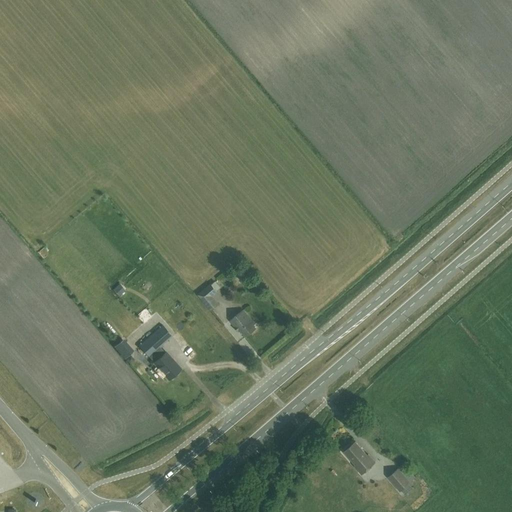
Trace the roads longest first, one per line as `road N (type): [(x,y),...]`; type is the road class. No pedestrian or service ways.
road 1 (primary): [(511,186),(128,509)]
road 2 (primary): [(169,511),(511,214)]
